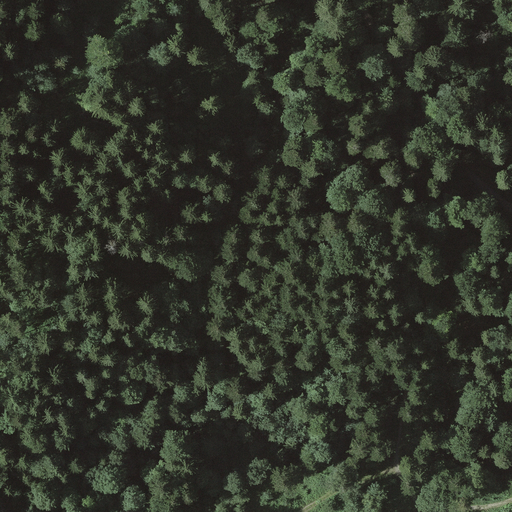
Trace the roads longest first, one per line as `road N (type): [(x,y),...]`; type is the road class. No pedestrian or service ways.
road 1 (track): [(359,3),(374,99),(422,192),(427,237),(408,317),(404,477),(421,505),(463,510),(511,500)]
road 2 (track): [(357,0),(471,173),(511,209)]
